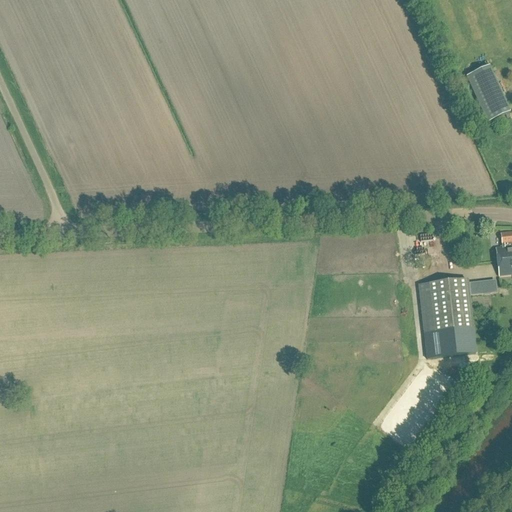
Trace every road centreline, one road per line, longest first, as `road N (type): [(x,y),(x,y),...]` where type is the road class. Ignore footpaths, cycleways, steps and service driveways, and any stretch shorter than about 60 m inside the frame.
road 1 (tertiary): [(511,215),(60,232)]
road 2 (track): [(511,354),(395,511)]
road 3 (unclassified): [(60,232),(57,206),(0,83)]
